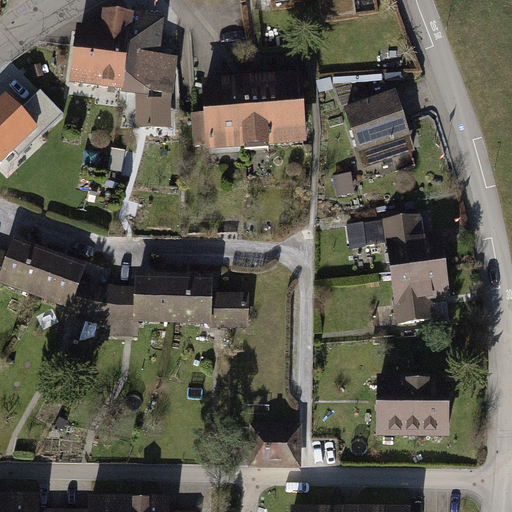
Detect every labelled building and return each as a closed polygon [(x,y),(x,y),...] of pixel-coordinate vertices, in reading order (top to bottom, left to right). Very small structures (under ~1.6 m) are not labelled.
[(104,34),(73,31),(66,98),(173,108),(181,20),(106,13),(104,34)] [(303,73),(202,81),(205,113),(192,115),(195,147),(208,145),(208,151),(309,145),(303,73)] [(417,159),(393,90),(341,108),(365,177),(417,159)] [(0,166),(39,129),(6,95),(0,101),(0,166)] [(411,218),(386,222),(394,273),(441,266),(437,236),(414,240),(411,218)] [(9,254),(0,250),(0,288),(2,289),(3,286),(66,309),(64,314),(88,323),(112,327),(110,337),(139,338),(140,324),(212,326),(212,329),(250,330),(250,295),(214,294),(214,277),(197,277),(163,276),(136,275),(136,288),(108,285),(107,289),(80,282),(87,265),(68,258),(38,248),(15,240),(9,254)] [(394,273),(401,324),(426,320),(423,299),(446,296),(441,266),(394,273)] [(448,384),(380,383),(380,436),(448,436),(448,384)] [(301,425),(249,424),(248,468),(300,469),(301,425)] [(0,511),(203,511),(204,508),(174,508),(174,496),(149,496),(109,495),(90,494),(90,510),(44,509),(44,496),(25,496),(0,495),(0,511)]
